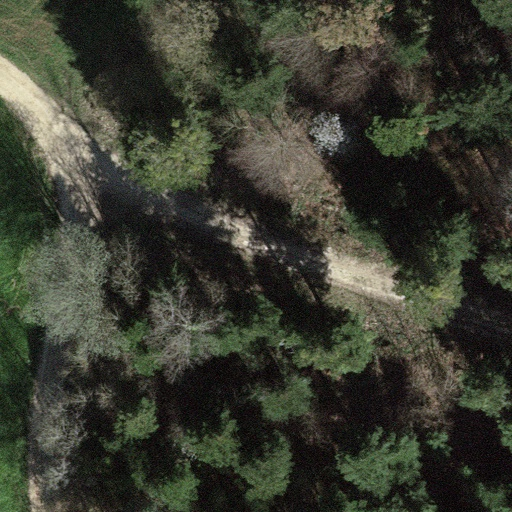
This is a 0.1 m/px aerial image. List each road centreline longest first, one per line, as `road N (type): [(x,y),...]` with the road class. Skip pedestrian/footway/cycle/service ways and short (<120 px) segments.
road 1 (track): [(51,511),(44,485),(89,177),(67,130),(0,77)]
road 2 (track): [(511,324),(89,177)]
